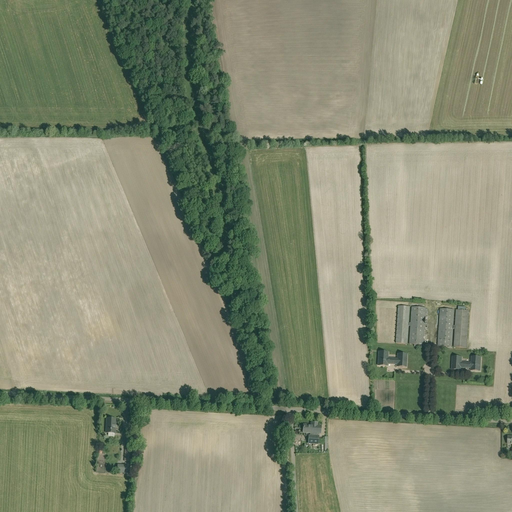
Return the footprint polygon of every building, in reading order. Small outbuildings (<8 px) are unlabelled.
[(423,345),(425,315),(428,316),(428,309),(425,309),(425,308),(412,307),(411,323),(408,323),(409,307),(398,306),(396,343),(407,344),(408,326),(411,326),(409,344),(423,345)] [(455,329),(454,347),(467,348),(469,311),(456,310),(455,326),(453,326),(454,310),(440,309),(438,346),(451,347),(453,329),(455,329)] [(387,364),(394,365),(397,365),(397,367),(406,367),(407,355),(398,354),(398,359),(388,359),(388,353),(379,352),(378,366),(387,366),(387,364)] [(461,368),(464,368),(471,369),(471,371),(480,371),(481,358),(472,357),(471,363),(461,363),(462,358),(453,357),(452,370),(461,370),(461,368)] [(106,433),(115,434),(115,419),(107,419),(106,433)] [(303,433),(311,433),(310,436),(309,436),(308,443),(318,444),(318,436),(318,434),(320,434),(321,426),(317,426),(317,423),(311,423),(311,426),(308,425),(308,424),(305,424),(305,425),(304,425),(303,433)] [(134,446),(134,442),(137,442),(137,437),(134,437),(134,436),(127,436),(127,446),(134,446)] [(125,447),(124,462),(133,462),(134,448),(125,447)]
